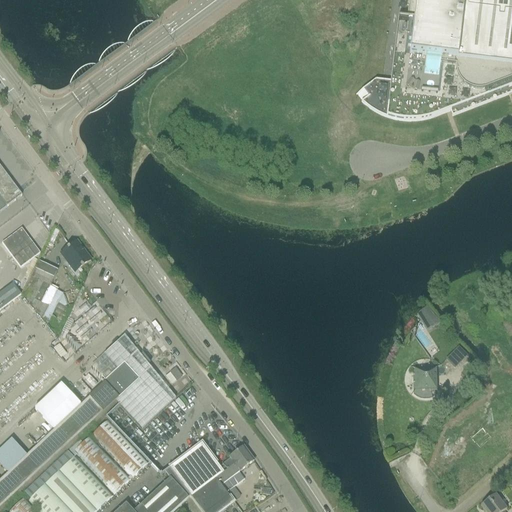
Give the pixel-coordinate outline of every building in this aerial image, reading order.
[(433,119),(435,118),(450,113),(452,118),(470,111),(508,96),(509,87),(511,87),(511,0),(408,0),(406,20),(397,19),(393,59),(386,119),(387,119),(389,120),(390,120),(391,120),(393,121),(394,121),(396,122),(398,122),(399,122),(401,122),(402,122),(404,123),(405,123),(407,123),(408,123),(410,123),(412,123),(414,123),(416,123),(417,122),(419,122),(421,122),(423,122),(425,121),(426,121),(428,120),(430,120),(432,119),(433,119)] [(360,111),(384,112),(385,84),(358,84),(357,97),(360,97),(360,111)] [(0,168),(0,212),(21,197),(0,168)] [(21,230),(2,244),(20,269),(40,254),(21,230)] [(76,243),(60,255),(66,263),(69,260),(74,267),(70,271),(76,279),(83,273),(80,269),(90,262),(76,243)] [(31,277),(23,295),(26,297),(25,299),(43,320),(48,323),(53,314),(47,311),(58,290),(59,290),(51,286),(58,271),(39,262),(32,278),(31,277)] [(416,312),(423,330),(436,325),(429,307),(416,312)] [(54,432),(0,481),(0,508),(115,401),(142,430),(175,400),(124,337),(91,368),(105,383),(91,397),(80,407),(61,386),(34,411),(54,432)] [(168,385),(181,379),(177,369),(164,375),(168,385)] [(434,388),(433,378),(433,371),(414,372),(414,391),(431,391),(431,388),(434,388)] [(93,436),(133,479),(148,465),(107,422),(93,436)] [(75,452),(116,495),(131,481),(102,451),(104,450),(99,444),(97,446),(90,438),(75,452)] [(173,511),(188,499),(198,511),(221,511),(233,503),(229,497),(226,494),(221,487),(215,479),(222,474),(219,469),(201,445),(193,451),(170,467),(164,472),(170,480),(134,511),(132,511),(126,505),(118,511),(173,511)] [(239,473),(253,462),(243,448),(229,458),(230,460),(219,469),(222,474),(215,479),(221,487),(226,494),(244,481),(238,473),(239,473)] [(30,501),(39,511),(97,511),(113,498),(75,458),(30,501)] [(504,511),(506,510),(495,496),(480,507),(483,511),(504,511)] [(11,511),(35,511),(24,500),(11,511)]
